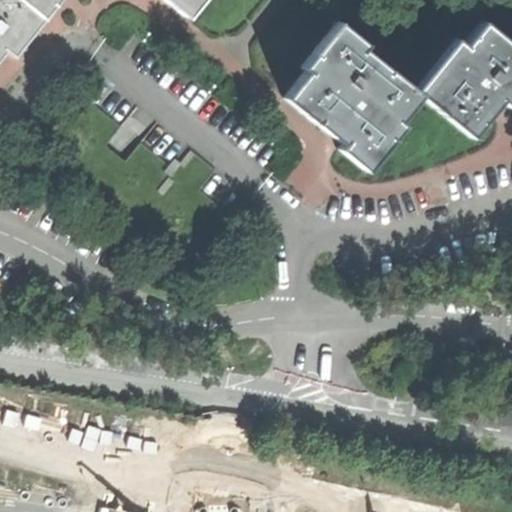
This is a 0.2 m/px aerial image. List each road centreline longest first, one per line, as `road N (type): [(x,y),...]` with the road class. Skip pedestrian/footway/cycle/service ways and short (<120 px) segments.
road 1 (residential): [(0,225),(71,261),(144,319),(322,320)]
road 2 (trunk): [(338,511),(0,435)]
road 3 (tertiary): [(230,398),(0,359)]
road 4 (residential): [(322,320),(511,327)]
road 5 (tertiary): [(398,428),(230,398)]
